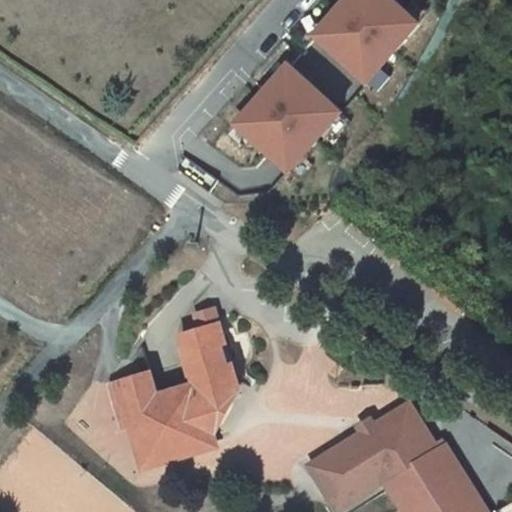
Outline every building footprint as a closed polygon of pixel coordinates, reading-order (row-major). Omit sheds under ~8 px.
[(390,0),(345,0),(313,37),(365,83),(418,24),(390,0)] [(285,66),(232,125),(285,172),(337,112),(285,66)] [(219,312),(199,318),(204,333),(223,327),(219,312)] [(122,385),(135,429),(147,472),(172,464),(178,468),(188,465),(190,461),(216,451),(214,444),(208,423),(218,420),(223,411),(220,401),(243,392),(236,370),(229,373),(224,350),(230,348),(223,327),(204,333),(184,340),(198,387),(159,400),(153,376),(122,385)] [(135,429),(122,385),(111,389),(123,432),(135,429)] [(408,404),(373,427),(377,433),(406,415),(431,453),(438,449),(408,404)] [(341,511),(382,486),(399,511),(478,511),(438,449),(431,453),(406,415),(377,433),(373,427),(319,462),(324,470),(314,476),(337,511),(341,511)] [(487,511),(444,445),(438,449),(478,511),(487,511)] [(309,468),(314,476),(324,470),(319,462),(309,468)]
